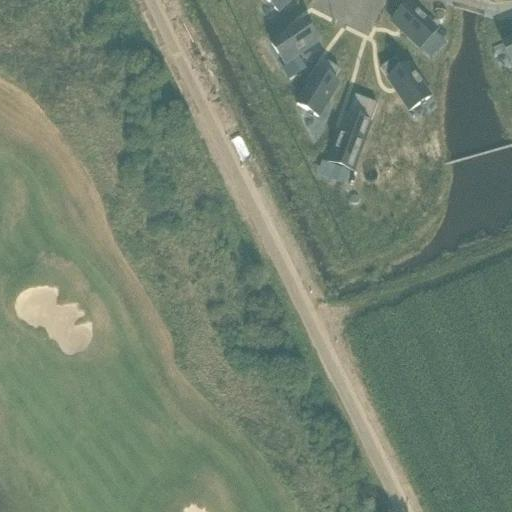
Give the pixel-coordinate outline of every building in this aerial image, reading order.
[(263,0),(266,2),(277,14),(291,0),(263,0)] [(408,7),(391,25),(399,32),(400,33),(402,35),(419,51),(434,35),(436,33),(408,7)] [(287,35),(270,46),(284,66),(297,57),(316,45),(302,24),(291,32),(289,33),(287,35)] [(434,35),(419,51),(430,61),(445,46),(434,35)] [(511,41),(502,45),(511,68),(511,67),(511,41)] [(298,60),(280,72),(288,83),(306,71),(298,60)] [(395,60),(380,70),(388,81),(387,82),(393,90),(394,92),(395,94),(409,113),(429,100),(408,68),(402,72),(395,60)] [(306,90),(296,107),(317,119),(326,104),(337,86),(331,83),(338,71),(323,63),(316,74),(308,86),(307,88),(306,90)] [(330,164),(329,165),(330,166),(351,173),(352,174),(352,173),(356,163),(369,128),(368,127),(376,107),(354,99),(346,119),(343,128),(342,130),(341,131),(333,154),(330,164)] [(348,174),(321,164),(316,177),(343,187),(348,174)]
